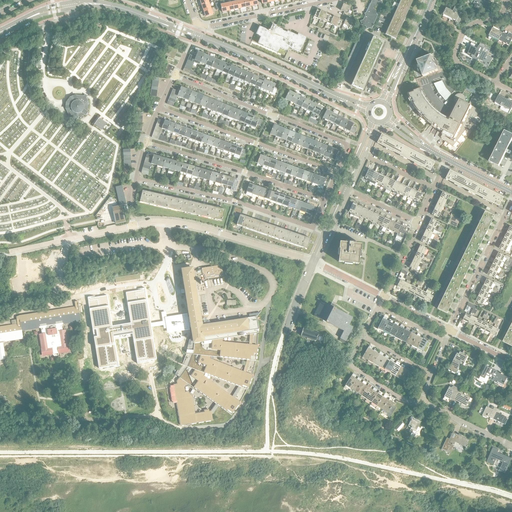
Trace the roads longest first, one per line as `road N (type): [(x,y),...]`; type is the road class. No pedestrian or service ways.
road 1 (residential): [(336,172),(344,143),(176,75)]
road 2 (residential): [(325,201),(146,140)]
road 3 (residential): [(160,108),(336,172)]
road 4 (residential): [(313,261),(187,224),(132,225)]
road 5 (residential): [(135,179),(237,201),(314,229)]
road 6 (residential): [(511,197),(448,330)]
road 7 (tertiary): [(327,92),(197,36)]
road 8 (residential): [(334,0),(200,28)]
road 9 (tertiary): [(197,36),(105,5),(71,5)]
road 10 (residential): [(496,82),(455,57),(465,31),(494,18),(506,0)]
road 11 (residential): [(13,251),(132,225)]
